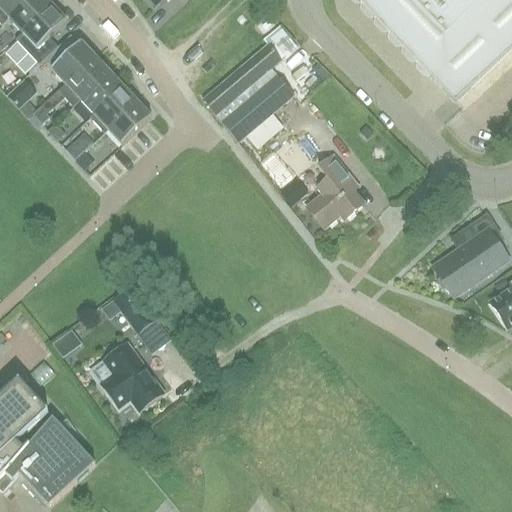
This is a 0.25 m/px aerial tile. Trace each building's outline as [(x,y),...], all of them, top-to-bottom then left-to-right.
[(1,0),(0,1),(0,25),(2,28),(9,21),(31,0),(1,0)] [(52,9),(44,0),(31,0),(9,21),(22,35),(15,42),(16,42),(52,9)] [(185,0),(147,0),(157,9),(166,0),(180,0),(183,2),(185,0)] [(511,0),(356,0),(455,105),(511,51),(511,0)] [(52,9),(16,42),(39,67),(58,49),(49,40),(67,24),(52,9)] [(267,47),(281,62),(297,49),(279,28),(263,42),(267,47)] [(81,44),(51,72),(65,87),(58,93),(59,94),(95,60),(81,44)] [(239,145),(294,98),(277,78),(249,102),(243,95),(281,62),(267,47),(202,103),(239,145)] [(95,60),(59,94),(73,109),(109,75),(95,60)] [(109,75),(73,109),(80,103),(93,116),(90,120),(123,90),(109,75)] [(36,94),(25,83),(7,99),(18,111),(36,94)] [(137,105),(123,90),(90,120),(104,135),(137,105)] [(37,113),(27,102),(22,107),(18,111),(28,121),(33,117),(37,113)] [(104,135),(105,136),(108,133),(122,147),(151,120),(137,105),(104,135)] [(40,110),(33,117),(42,127),(50,120),(40,110)] [(55,126),(47,132),(57,143),(64,136),(55,126)] [(323,155),(310,139),(301,147),(313,163),(323,155)] [(66,153),(75,162),(83,154),(75,145),(66,153)] [(85,155),(76,163),(84,172),(93,164),(85,155)] [(334,159),(319,171),(328,183),(317,192),(322,197),(307,210),(325,232),(340,219),(344,224),(364,207),(353,193),(358,188),(334,159)] [(292,209),(309,194),(296,180),(279,195),(292,209)] [(438,284),(442,290),(447,290),(453,299),(508,262),(493,241),(499,237),(487,218),(452,241),(460,253),(434,270),(440,280),(438,284)] [(511,291),(491,306),(508,331),(511,327),(511,284),(510,286),(511,289),(511,291)] [(155,323),(132,291),(114,304),(138,336),(155,323)] [(0,353),(14,339),(6,330),(0,335),(0,353)] [(63,357),(79,346),(71,334),(55,346),(63,357)] [(103,365),(91,373),(101,386),(118,410),(130,401),(139,414),(164,396),(128,347),(103,365)] [(19,384),(0,401),(0,493),(4,497),(20,478),(49,509),(95,467),(19,384)]
